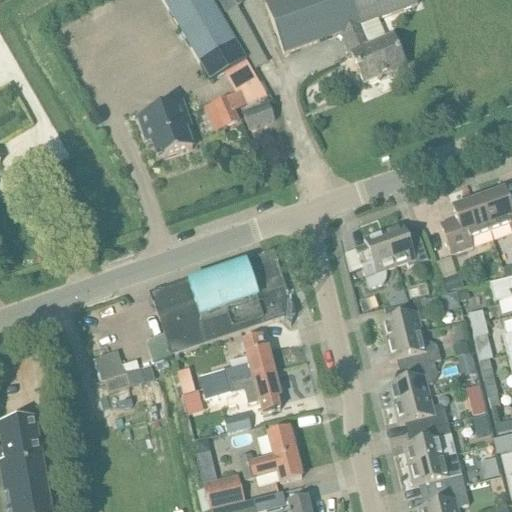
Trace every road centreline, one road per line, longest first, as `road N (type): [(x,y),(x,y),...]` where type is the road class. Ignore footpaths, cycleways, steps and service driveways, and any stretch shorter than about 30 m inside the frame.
road 1 (tertiary): [(307,214),(0,329)]
road 2 (residential): [(379,511),(307,214)]
road 3 (unknown): [(307,214),(273,84),(240,0)]
road 4 (tertiary): [(511,144),(307,214)]
